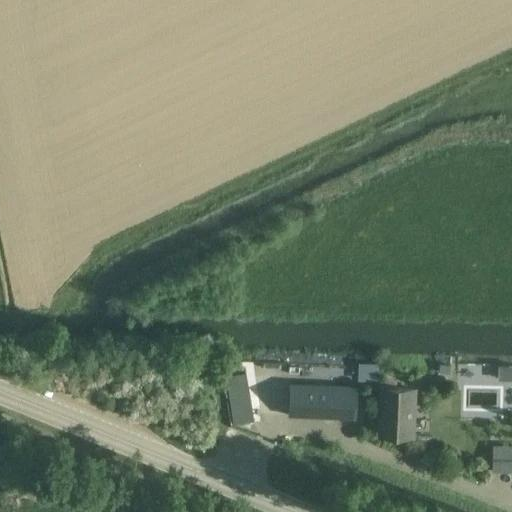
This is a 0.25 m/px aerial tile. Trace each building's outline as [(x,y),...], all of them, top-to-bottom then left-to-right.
[(437,357),(436,368),(450,369),(450,358),(437,357)] [(511,366),(498,366),(498,379),(511,379),(511,366)] [(288,382),(287,414),(354,417),(355,385),(288,382)] [(379,386),(377,434),(411,435),(413,388),(379,386)] [(229,400),(233,423),(254,420),(250,396),(229,400)] [(511,445),(492,446),(492,471),(511,471),(511,445)]
